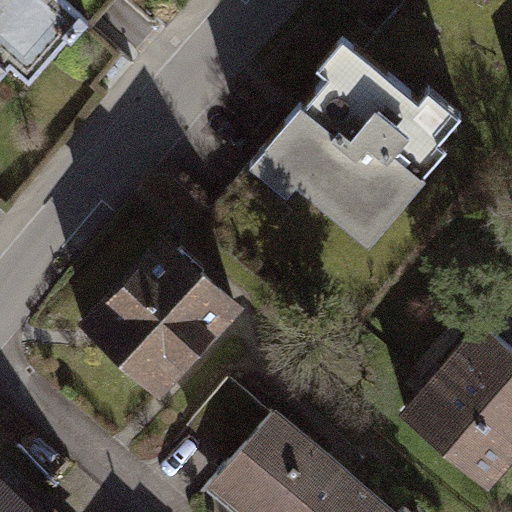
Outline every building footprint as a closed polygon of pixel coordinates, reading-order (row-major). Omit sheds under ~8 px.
[(0,0),(0,78),(9,68),(33,89),(97,15),(78,0),(0,0)] [(328,70),(252,163),(289,193),(300,179),(376,241),(454,146),(445,139),(467,111),(432,83),(423,94),(348,32),(321,64),(328,70)] [(167,228),(82,322),(165,395),(249,301),(167,228)] [(511,339),(482,315),(402,411),(494,488),(511,466),(511,339)] [(229,372),(186,423),(229,458),(208,483),(242,511),(407,511),(278,404),(274,410),(229,372)] [(51,511),(0,468),(0,511),(51,511)]
